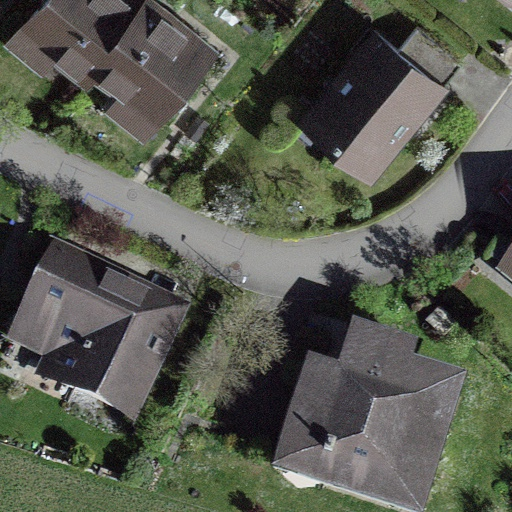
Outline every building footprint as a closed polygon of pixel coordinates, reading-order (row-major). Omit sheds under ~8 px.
[(141,8),(130,0),(44,0),(24,25),(86,76),(93,66),(141,8)] [(148,1),(141,8),(93,66),(155,118),(210,52),(148,1)] [(417,26),(399,49),(377,31),(374,34),(377,36),(308,120),(306,117),(304,120),(370,174),(372,172),(370,170),(438,86),(440,87),(461,62),(417,26)] [(60,255),(24,330),(52,344),(40,367),(129,409),(176,311),(60,255)] [(455,397),(454,387),(451,381),(406,367),(411,350),(369,336),(360,336),(355,339),(353,343),(343,376),(314,368),(291,437),(326,448),(319,473),(369,487),(373,474),(424,490),(455,397)]
